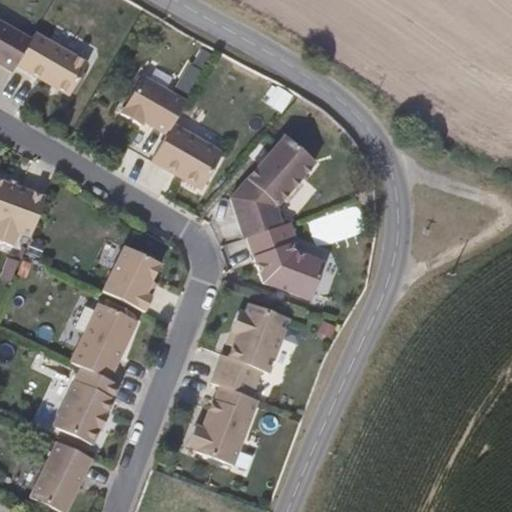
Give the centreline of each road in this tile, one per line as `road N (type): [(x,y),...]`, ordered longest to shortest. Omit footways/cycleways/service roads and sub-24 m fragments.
road 1 (residential): [(286,511),(330,394),(387,282),(401,216),(392,163),(342,108),(165,0)]
road 2 (residential): [(0,120),(185,228),(201,254),(204,283),(115,511)]
road 3 (track): [(511,217),(387,282)]
road 4 (track): [(511,201),(392,163)]
